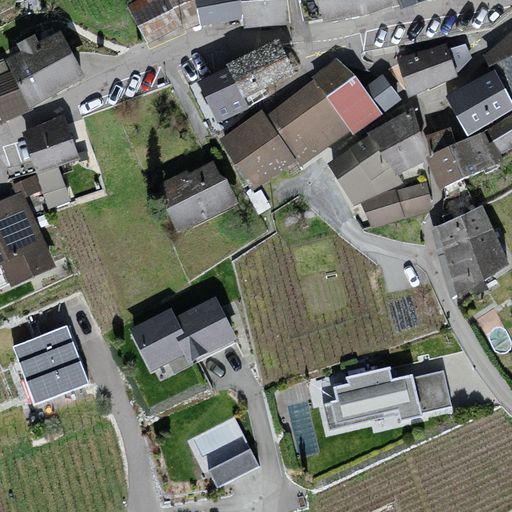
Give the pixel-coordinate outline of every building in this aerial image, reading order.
[(163,0),(133,16),(149,47),(183,31),(168,0),(163,0)] [(195,0),(202,31),(247,23),(248,32),(294,28),(289,0),(195,0)] [(319,0),(327,24),(369,16),(398,5),(395,0),(319,0)] [(61,37),(7,64),(30,112),(89,82),(61,37)] [(511,38),(484,62),(499,75),(511,98),(511,38)] [(444,46),(399,58),(410,93),(454,74),(444,46)] [(285,47),(205,85),(227,130),(303,77),(285,47)] [(314,82),(315,84),(352,136),(355,140),(386,118),(367,91),(360,80),(339,62),(314,82)] [(511,98),(499,75),(450,103),(472,141),(511,120),(511,98)] [(383,78),(367,91),(386,118),(403,103),(383,78)] [(315,84),(272,117),(301,164),(304,170),(352,136),(315,84)] [(265,114),(223,141),(257,195),(301,164),(272,117),(268,120),(265,114)] [(376,134),(373,141),(396,173),(423,160),(407,118),(376,134)] [(68,120),(28,138),(41,178),(83,163),(68,120)] [(511,120),(489,135),(504,159),(511,154),(511,120)] [(504,159),(489,135),(434,164),(449,192),(507,165),(504,159)] [(373,141),(332,167),(354,203),(401,182),(396,173),(373,141)] [(216,159),(160,186),(182,231),(238,204),(216,159)] [(24,197),(0,206),(0,267),(5,264),(14,288),(60,271),(24,197)] [(481,209),(434,231),(451,292),(507,262),(481,209)] [(172,308),(131,329),(152,369),(187,351),(192,360),(236,337),(215,297),(176,317),(172,308)] [(68,326),(12,346),(34,404),(89,384),(68,326)] [(348,384),(336,387),(339,400),(325,404),(330,426),(398,409),(401,422),(452,409),(443,372),(412,379),(411,375),(392,380),(389,367),(347,377),(348,384)] [(250,448),(209,469),(218,488),(259,467),(250,448)]
